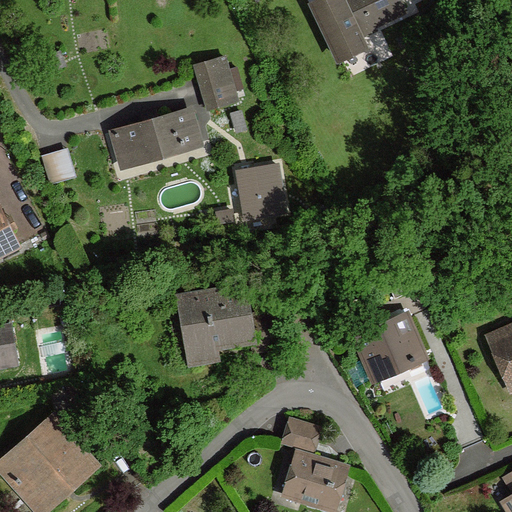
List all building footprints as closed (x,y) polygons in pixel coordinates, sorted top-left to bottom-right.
[(322,0),(314,4),(340,58),(364,46),(357,32),(405,9),(400,0),(322,0)] [(197,64),(209,108),(238,99),(226,56),(197,64)] [(188,111),(114,133),(120,153),(132,149),(136,160),(198,142),(188,111)] [(76,177),(67,147),(42,155),(51,185),(76,177)] [(260,189),(240,192),(246,221),(266,218),(260,189)] [(0,255),(19,246),(0,207),(0,255)] [(396,299),(421,288),(409,261),(394,267),(396,271),(386,275),(396,299)] [(246,287),(182,296),(191,361),(217,357),(216,347),(255,340),(250,316),(246,287)] [(57,304),(56,292),(44,294),(46,305),(57,304)] [(281,310),(250,316),(255,340),(256,351),(288,346),(281,310)] [(411,315),(355,340),(372,379),(429,355),(411,315)] [(0,326),(0,365),(18,362),(11,325),(0,326)] [(511,327),(488,338),(507,379),(511,376),(511,327)] [(57,415),(4,463),(44,511),(48,511),(102,466),(57,415)] [(292,418),(284,443),(315,451),(322,428),(292,418)] [(313,455),(298,451),(287,486),(306,492),(303,500),(337,509),(349,465),(313,455)] [(511,511),(511,493),(502,501),(508,511),(511,511)]
